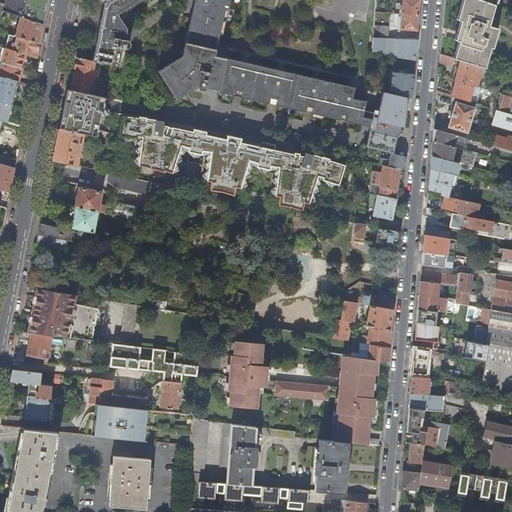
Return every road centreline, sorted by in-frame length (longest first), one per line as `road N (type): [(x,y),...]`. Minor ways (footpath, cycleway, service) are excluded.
road 1 (residential): [(432,0),(387,511)]
road 2 (tertiary): [(66,0),(0,336)]
